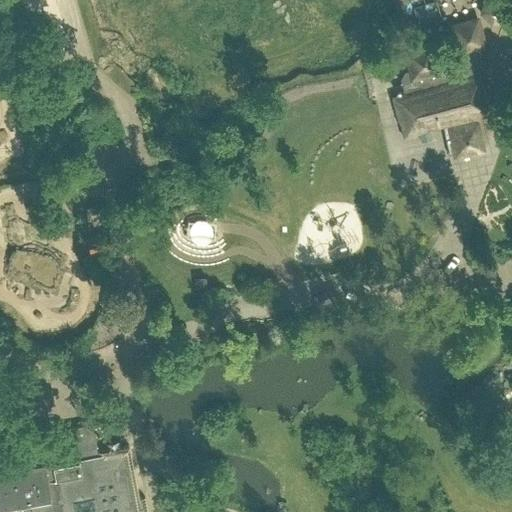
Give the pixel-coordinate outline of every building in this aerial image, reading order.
[(486,0),(485,0),(491,20),(500,18),(500,17),(501,17),(502,16),(503,16),(503,15),(504,14),(504,13),(504,12),(504,11),(504,10),(504,8),(504,7),(504,6),(504,5),(503,4),(503,3),(502,2),(502,1),(501,0),(500,0),(486,0)] [(454,155),(482,149),(476,122),(473,123),(472,117),(489,112),(477,69),(474,59),(480,57),(477,46),(483,44),(478,28),(476,18),(450,25),(454,38),(457,49),(452,50),(440,54),(434,55),(431,45),(430,44),(405,51),(410,69),(404,71),(400,79),(401,85),(404,94),(393,97),(399,120),(398,120),(402,136),(441,126),(448,154),(454,153),(454,155)] [(429,131),(419,134),(421,141),(431,138),(429,131)] [(0,511),(19,511),(22,511),(147,511),(144,496),(138,497),(128,444),(119,446),(118,440),(106,443),(107,448),(96,450),(94,436),(92,430),(83,424),(74,426),(65,428),(35,433),(30,441),(32,454),(0,460),(0,511)] [(506,511),(506,482),(490,482),(490,511),(506,511)]
